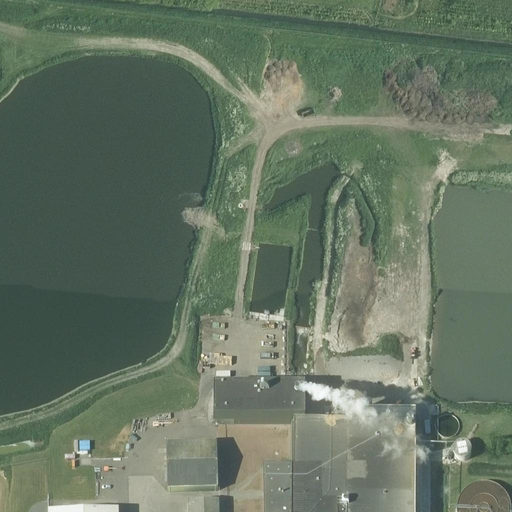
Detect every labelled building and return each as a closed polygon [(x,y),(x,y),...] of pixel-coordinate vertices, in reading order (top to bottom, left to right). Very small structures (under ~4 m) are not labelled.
[(218,368),(217,358),(207,360),(209,369),(218,368)] [(213,392),(213,424),(293,424),(304,424),(304,391),(213,392)] [(304,424),(293,424),(293,471),(282,471),(275,471),(262,471),(262,511),(219,511),(220,503),(187,503),(187,511),(411,511),(413,419),(378,418),(343,418),(343,427),(304,426),(304,424)] [(450,418),(446,425),(452,428),(456,421),(450,418)] [(465,461),(468,458),(470,455),(471,452),(470,448),(468,445),(464,444),(461,443),(457,444),(455,446),(453,449),(452,453),(453,456),(455,459),(458,461),(462,462),(465,461)] [(217,491),(216,445),(165,446),(166,492),(217,491)] [(478,486),(474,487),(468,489),(464,492),(460,496),(457,500),(454,505),(453,510),(453,511),(506,511),(507,510),(506,505),(504,500),(500,495),(496,491),(492,489),(487,487),(482,486),(478,486)]
